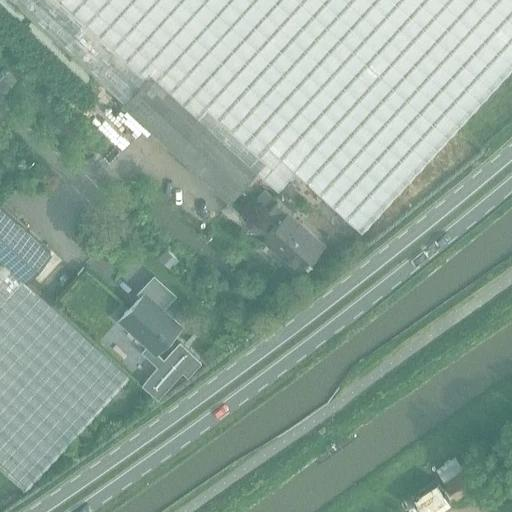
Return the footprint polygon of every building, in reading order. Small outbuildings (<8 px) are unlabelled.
[(511,0),(13,0),(124,101),(149,73),(256,170),(277,189),(294,170),(361,231),(457,126),(511,66),(511,0)] [(149,73),(124,101),(122,103),(229,201),(256,170),(149,73)] [(272,196),(264,189),(255,199),(263,206),(272,196)] [(287,255),(283,259),(281,262),(296,276),(307,264),(308,265),(312,261),(311,260),(323,246),(276,203),(267,213),(278,223),(267,236),(287,255)] [(23,280),(50,250),(0,204),(0,259),(2,260),(23,280)] [(157,257),(170,268),(178,259),(166,248),(157,257)] [(0,468),(25,491),(121,387),(129,377),(23,280),(2,260),(0,262),(0,468)] [(141,296),(119,320),(146,345),(141,351),(157,365),(142,382),(158,396),(182,370),(187,375),(201,360),(180,341),(164,358),(157,352),(180,326),(162,309),(176,294),(154,273),(136,292),(141,296)] [(455,499),(474,485),(455,458),(435,471),(455,499)]
